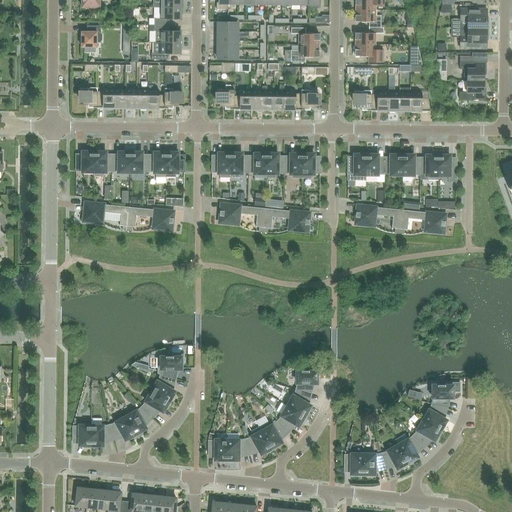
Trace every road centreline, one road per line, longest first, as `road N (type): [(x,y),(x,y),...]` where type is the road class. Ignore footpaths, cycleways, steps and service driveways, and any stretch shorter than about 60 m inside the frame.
road 1 (residential): [(50,281),(52,126)]
road 2 (residential): [(52,126),(195,127)]
road 3 (residential): [(195,127),(332,129)]
road 4 (residential): [(332,129),(469,130)]
road 5 (residential): [(502,131),(504,0)]
road 6 (residential): [(332,129),(334,0)]
road 7 (residential): [(195,127),(196,0)]
road 8 (residential): [(48,463),(49,337)]
road 9 (residential): [(52,126),(53,0)]
